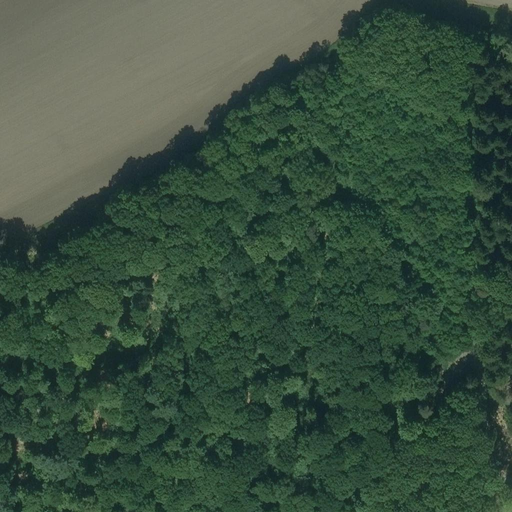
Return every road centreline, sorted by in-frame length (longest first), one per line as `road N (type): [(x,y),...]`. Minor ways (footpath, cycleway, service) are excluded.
road 1 (track): [(328,511),(476,351),(475,292)]
road 2 (track): [(169,511),(161,489),(138,472),(0,478)]
road 3 (track): [(464,363),(479,370),(491,460),(511,483)]
